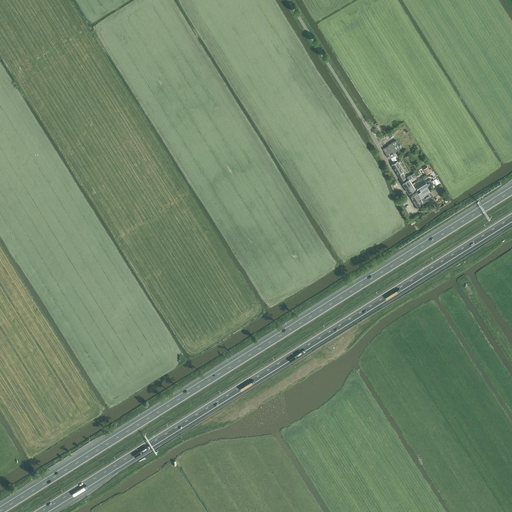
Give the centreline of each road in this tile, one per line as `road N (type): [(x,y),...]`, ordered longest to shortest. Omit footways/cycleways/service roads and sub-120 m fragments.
road 1 (motorway): [(511,191),(0,511)]
road 2 (motorway): [(45,511),(511,220)]
